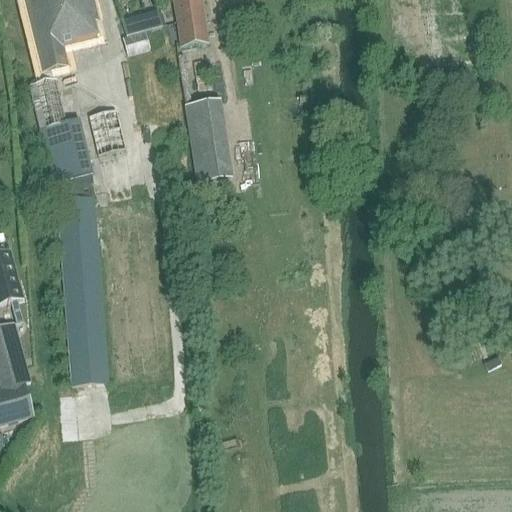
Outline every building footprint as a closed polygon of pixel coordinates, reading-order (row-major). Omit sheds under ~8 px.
[(62,49),(98,41),(94,25),(98,25),(91,0),(23,0),(42,76),(67,70),(62,49)] [(131,0),(141,34),(168,26),(160,0),(131,0)] [(171,0),(179,51),(209,47),(201,0),(171,0)] [(126,58),(149,52),(145,35),(122,41),(126,58)] [(71,390),(108,387),(91,177),(79,122),(65,125),(55,82),(29,88),(57,203),(71,390)] [(183,110),(195,188),(233,183),(221,104),(183,110)] [(98,159),(125,152),(116,114),(88,120),(98,159)] [(8,255),(0,257),(0,312),(23,306),(8,255)] [(0,397),(0,427),(37,417),(27,385),(6,392),(7,396),(0,397)]
